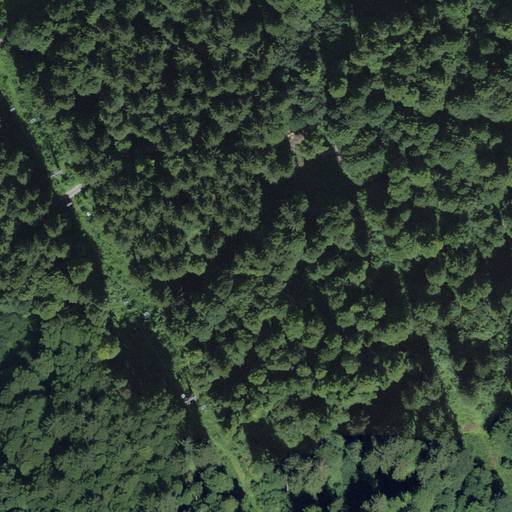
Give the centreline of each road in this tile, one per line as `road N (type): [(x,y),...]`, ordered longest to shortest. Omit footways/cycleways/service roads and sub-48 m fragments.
road 1 (track): [(213,139),(251,136),(314,154),(344,145),(385,111),(428,107),(511,128)]
road 2 (track): [(213,139),(164,144),(47,207),(0,203)]
